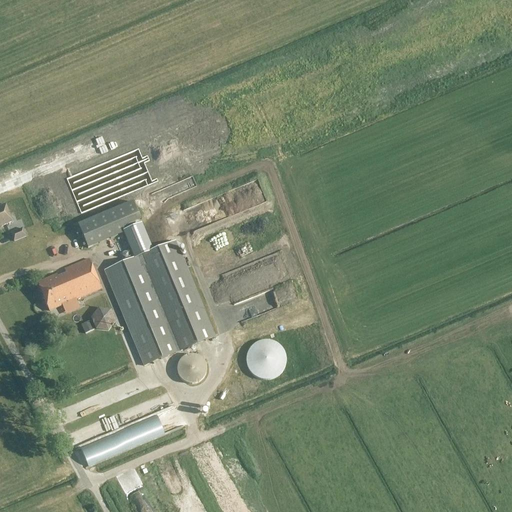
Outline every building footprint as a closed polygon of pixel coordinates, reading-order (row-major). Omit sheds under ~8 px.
[(230,207),(266,198),(261,177),(224,186),(230,207)] [(174,190),(192,183),(190,178),(172,185),(174,190)] [(87,248),(142,225),(133,201),(77,225),(87,248)] [(165,207),(170,220),(179,217),(174,204),(165,207)] [(4,205),(0,206),(0,226),(11,222),(4,205)] [(14,242),(25,237),(22,229),(10,233),(14,242)] [(104,271),(133,341),(143,366),(214,336),(175,242),(104,271)] [(49,311),(100,289),(89,261),(65,271),(66,274),(58,277),(57,275),(37,283),(49,311)] [(287,288),(288,294),(299,292),(296,278),(280,281),(282,289),(287,288)] [(98,308),(90,319),(95,330),(108,331),(116,322),(111,310),(98,308)] [(90,322),(81,326),(85,334),(93,330),(90,322)] [(285,356),(285,354),(284,352),(283,351),(282,349),(281,348),(280,347),(279,345),(277,344),(276,343),(274,343),(273,342),(271,341),(269,341),(267,341),(266,341),(264,341),(262,341),(260,341),(259,342),(257,343),(256,343),(254,344),(253,346),(251,347),(250,348),(249,349),(248,351),(248,353),(247,354),(246,356),(246,358),(246,359),(246,361),(246,363),(246,365),(247,366),(247,368),(248,370),(249,371),(250,372),(251,374),(252,375),(253,376),(255,377),(256,378),(258,379),(259,380),(261,380),(263,380),(264,381),(266,381),(268,381),(269,380),(271,380),(273,379),(274,379),(276,378),(277,377),(279,376),(280,375),(281,373),(282,372),(283,371),(284,369),(285,368),(285,366),(285,364),(286,362),(286,361),(286,359),(285,357),(285,356)] [(178,377),(181,380),(185,383),(190,384),(195,384),(199,382),(203,378),(205,374),(206,369),(205,365),(202,360),(199,357),(194,355),(190,355),(185,356),(181,359),(178,363),(177,367),(177,372),(178,377)] [(88,408),(133,392),(130,382),(65,405),(70,419),(90,412),(88,408)] [(175,393),(112,414),(116,425),(179,403),(175,393)] [(178,419),(184,415),(177,403),(151,418),(157,429),(174,419),(171,414),(174,413),(178,419)] [(147,423),(87,443),(92,458),(152,437),(147,423)]
